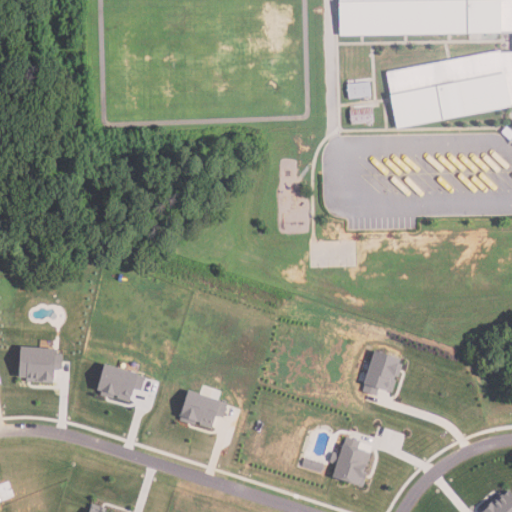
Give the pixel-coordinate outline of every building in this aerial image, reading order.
[(511,33),(336,37),(336,0),(511,0),(511,104),(393,130),(383,73),(498,51),(498,54),(511,54),(511,33)] [(368,82),(369,97),(347,99),(345,85),(368,82)] [(371,108),(372,123),(350,125),(348,111),(371,108)] [(60,348),(59,354),(66,354),(65,368),(58,368),(58,379),(55,379),(55,382),(29,380),(30,376),(24,375),(26,345),(60,348)] [(377,349),(403,357),(393,392),(379,387),(377,395),(364,391),(377,349)] [(111,362),(120,365),(122,361),(130,363),(129,369),(143,373),(142,375),(148,377),(143,390),(137,388),(133,402),(120,398),(121,395),(116,393),(115,398),(101,393),(111,362)] [(193,389),(202,392),(204,387),(212,390),(211,395),(225,399),(224,402),(230,403),(225,417),(219,415),(215,428),(202,424),(203,421),(198,420),(197,424),(183,420),(193,389)] [(337,476),(341,464),(332,461),(335,451),(344,454),(348,442),(371,449),(370,451),(374,453),(364,484),(337,476)] [(511,511),(486,511),(483,508),(503,491),(506,495),(511,489),(511,511)] [(90,511),(93,503),(108,507),(107,509),(115,511),(90,511)]
